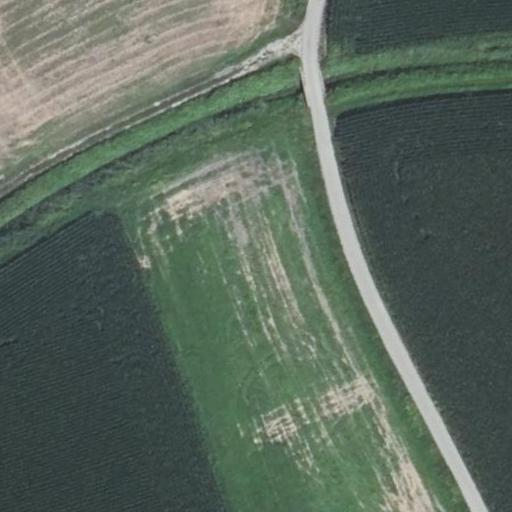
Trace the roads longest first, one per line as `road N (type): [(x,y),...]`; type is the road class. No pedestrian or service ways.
road 1 (unclassified): [(482,511),(356,250),(306,93),(303,41),(313,0)]
road 2 (track): [(0,198),(303,41)]
road 3 (track): [(511,82),(310,104)]
